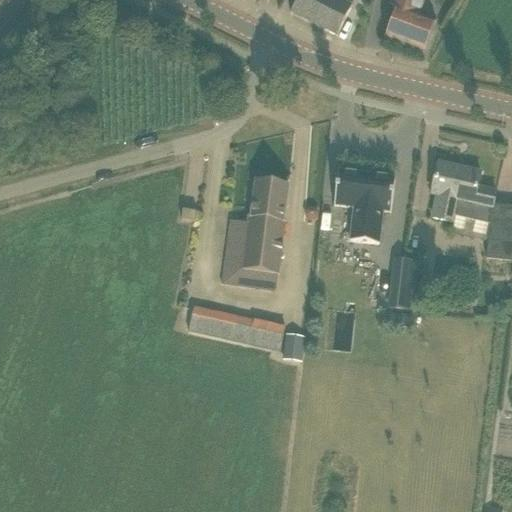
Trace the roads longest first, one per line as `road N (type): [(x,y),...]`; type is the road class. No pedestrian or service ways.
road 1 (unclassified): [(0,186),(221,133),(238,117),(275,42)]
road 2 (secondary): [(511,111),(354,75),(275,42)]
